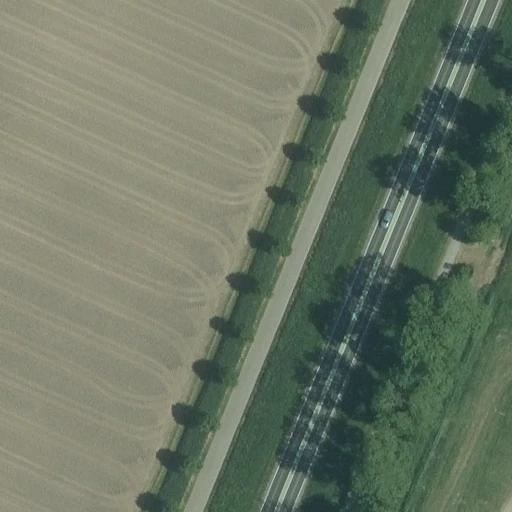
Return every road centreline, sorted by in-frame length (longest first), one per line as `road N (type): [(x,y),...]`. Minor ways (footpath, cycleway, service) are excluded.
road 1 (unclassified): [(190,511),(401,0)]
road 2 (trunk): [(275,511),(483,0)]
